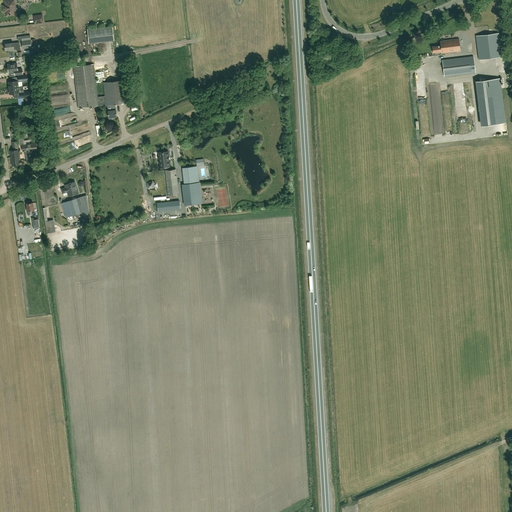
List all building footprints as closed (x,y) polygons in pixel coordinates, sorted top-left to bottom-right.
[(3,5),(4,11),(6,11),(7,15),(13,14),(13,10),(15,10),(14,0),(7,0),(8,4),(3,5)] [(479,59),(501,57),(498,33),(476,36),(479,59)] [(108,35),(108,34),(95,36),(95,35),(91,36),(92,44),(115,40),(114,34),(108,35)] [(22,36),(23,41),(22,41),(23,49),(32,47),(33,47),(34,51),(37,50),(36,47),(38,47),(38,44),(37,44),(35,42),(35,39),(31,39),(30,35),(22,36)] [(460,51),(461,51),(459,39),(440,41),(441,45),(432,46),(433,53),(441,52),(441,53),(460,51)] [(444,76),(475,72),(473,56),(442,60),(444,76)] [(15,75),(22,74),(22,68),(17,69),(17,63),(7,64),(8,72),(14,72),(15,75)] [(105,98),(98,99),(94,63),(73,65),(78,108),(106,104),(106,105),(107,104),(108,110),(109,118),(117,117),(116,110),(113,110),(112,104),(125,102),(123,80),(104,82),(105,98)] [(500,78),(475,81),(481,126),(506,123),(500,78)] [(19,87),(9,88),(10,94),(21,92),(21,97),(30,96),(30,91),(24,92),(23,86),(19,87)] [(35,137),(36,143),(24,144),(23,138),(18,139),(19,145),(20,145),(21,150),(23,149),(23,151),(25,151),(27,160),(34,159),(33,150),(37,149),(42,149),(41,137),(35,137)] [(18,150),(14,150),(15,156),(11,157),(12,166),(20,165),(19,156),(18,150)] [(168,151),(159,152),(160,157),(159,157),(160,167),(170,166),(168,151)] [(187,203),(188,203),(197,202),(202,201),(199,180),(194,181),(193,167),(183,168),(187,203)] [(176,169),(165,170),(168,195),(179,194),(176,169)] [(69,196),(78,193),(75,181),(65,185),(66,187),(61,189),(63,193),(67,192),(69,196)] [(87,195),(76,198),(81,213),(80,213),(81,217),(89,214),(87,195)] [(66,217),(80,213),(81,213),(76,198),(61,202),(66,217)] [(158,211),(180,209),(179,201),(157,203),(158,211)] [(47,233),(55,232),(54,220),(45,221),(47,233)]
